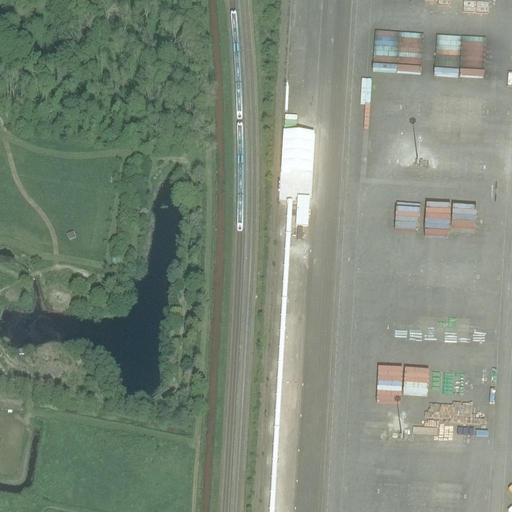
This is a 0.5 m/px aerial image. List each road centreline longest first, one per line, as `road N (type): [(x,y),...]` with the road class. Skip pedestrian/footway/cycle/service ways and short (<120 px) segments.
road 1 (unknown): [(334,511),(363,0)]
road 2 (unknown): [(511,250),(494,511)]
